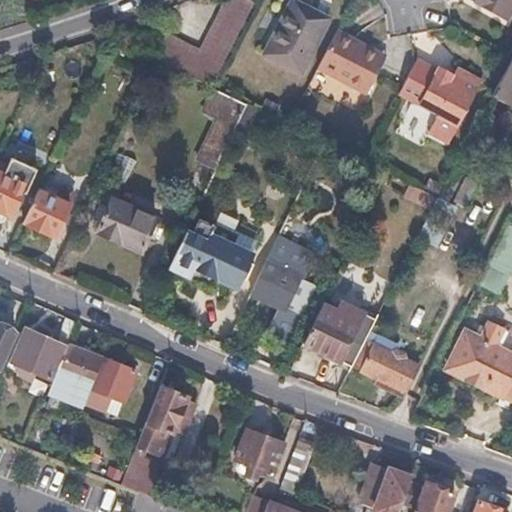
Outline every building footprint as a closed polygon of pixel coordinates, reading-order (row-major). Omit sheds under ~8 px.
[(511,11),(511,0),(480,0),(478,4),(507,20),(511,11)] [(328,24),(290,5),(264,58),(301,77),(328,24)] [(371,53),(335,35),(316,72),(365,96),(382,65),(369,58),(371,53)] [(154,61),(136,52),(129,65),(148,74),(154,61)] [(385,60),(371,53),(369,58),(382,65),(385,60)] [(511,57),(511,60),(491,97),(511,108),(511,57)] [(436,71),(415,61),(413,64),(397,94),(419,105),(438,114),(429,134),(448,144),(459,124),(482,80),(466,72),(463,78),(454,74),(438,66),(436,71)] [(466,72),(457,68),(454,74),(463,78),(466,72)] [(269,116),(245,104),(232,132),(256,144),(269,116)] [(0,163),(0,223),(4,223),(7,217),(11,218),(22,193),(26,194),(37,170),(10,158),(7,166),(0,163)] [(197,175),(195,174),(187,192),(201,198),(213,174),(201,168),(197,175)] [(479,186),(467,180),(454,204),(466,211),(479,186)] [(428,181),(423,191),(436,198),(442,188),(428,181)] [(456,187),(446,182),(437,199),(447,204),(456,187)] [(409,186),(405,195),(432,209),(437,199),(409,186)] [(69,206),(38,191),(23,223),(54,238),(69,206)] [(155,220),(110,201),(96,235),(141,254),(155,220)] [(190,237),(185,234),(169,269),(189,278),(188,281),(210,292),(216,279),(236,289),(251,256),(209,237),(213,228),(198,221),(190,237)] [(511,227),(507,225),(503,234),(511,239),(511,227)] [(511,240),(511,239),(503,234),(485,269),(495,274),(511,240)] [(299,278),(251,256),(236,289),(284,311),(299,278)] [(495,274),(485,269),(477,285),(499,296),(507,279),(495,274)] [(338,314),(321,306),(302,344),(350,368),(364,340),(374,321),(342,306),(338,314)] [(45,333),(33,327),(19,360),(27,363),(28,359),(57,371),(69,343),(69,341),(78,320),(66,315),(56,338),(45,333)] [(465,333),(446,370),(502,399),(504,395),(511,379),(511,355),(496,347),(505,330),(490,322),(480,341),(465,333)] [(0,324),(0,361),(13,330),(0,324)] [(364,340),(350,368),(375,380),(373,385),(402,399),(418,367),(405,360),(404,355),(395,350),(390,353),(364,340)] [(69,343),(57,371),(49,390),(82,404),(84,401),(103,355),(86,348),(69,341),(69,343)] [(119,362),(103,355),(84,401),(115,414),(134,369),(119,362)] [(174,389),(161,383),(139,433),(135,442),(145,447),(162,454),(174,425),(183,429),(194,403),(185,399),(187,395),(174,389)] [(265,434),(247,427),(235,458),(238,460),(236,466),(237,470),(245,473),(245,474),(254,478),(258,467),(271,472),(283,441),(265,434)] [(145,447),(135,442),(132,450),(142,455),(145,447)] [(142,455),(132,450),(118,482),(138,490),(143,492),(146,493),(159,462),(142,455)] [(304,464),(290,459),(279,486),(293,493),(304,464)] [(400,472),(389,467),(373,461),(356,504),(372,511),(367,511),(364,511),(363,511),(397,511),(412,476),(400,472)] [(441,487),(427,481),(415,511),(447,511),(455,492),(441,487)] [(247,511),(263,511),(268,500),(254,494),(247,511)] [(298,511),(297,511),(268,500),(263,511),(298,511)] [(506,511),(493,507),(478,502),(474,511),(506,511)]
